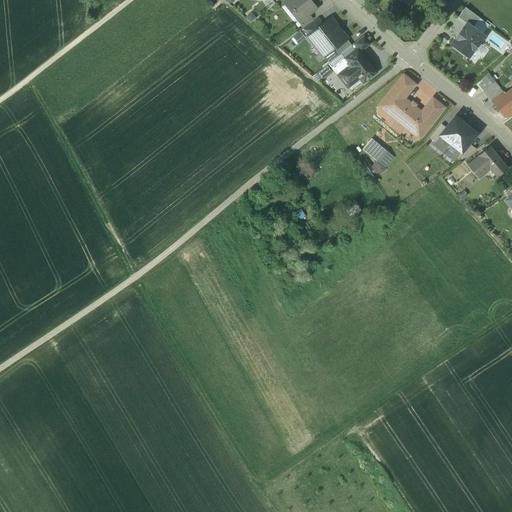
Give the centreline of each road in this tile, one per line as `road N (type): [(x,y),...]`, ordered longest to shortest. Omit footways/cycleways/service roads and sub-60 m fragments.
road 1 (track): [(511,309),(266,478),(130,281),(30,78)]
road 2 (residential): [(408,58),(511,146)]
